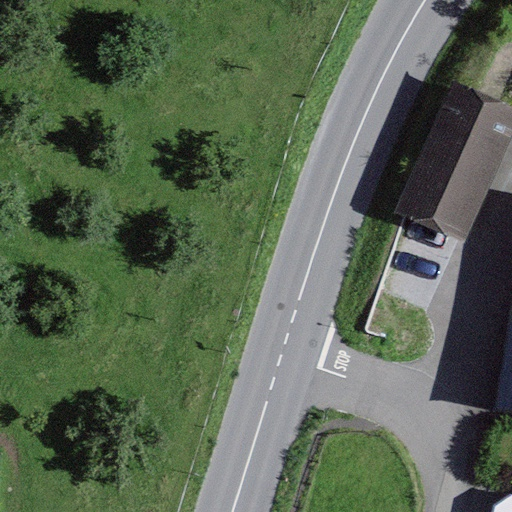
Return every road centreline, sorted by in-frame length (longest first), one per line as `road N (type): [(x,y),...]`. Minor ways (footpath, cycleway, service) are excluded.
road 1 (tertiary): [(423,0),(353,137),(278,360)]
road 2 (residential): [(459,422),(511,232)]
road 3 (residential): [(278,360),(459,422)]
road 4 (tertiary): [(278,360),(231,511)]
